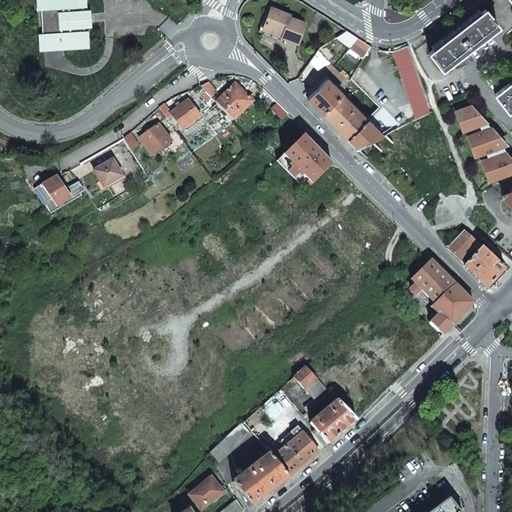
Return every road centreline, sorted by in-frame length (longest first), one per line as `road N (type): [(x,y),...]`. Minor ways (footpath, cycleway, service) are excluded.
road 1 (residential): [(225,47),(266,77),(496,308)]
road 2 (secondary): [(476,329),(272,511)]
road 3 (residential): [(498,353),(490,511)]
